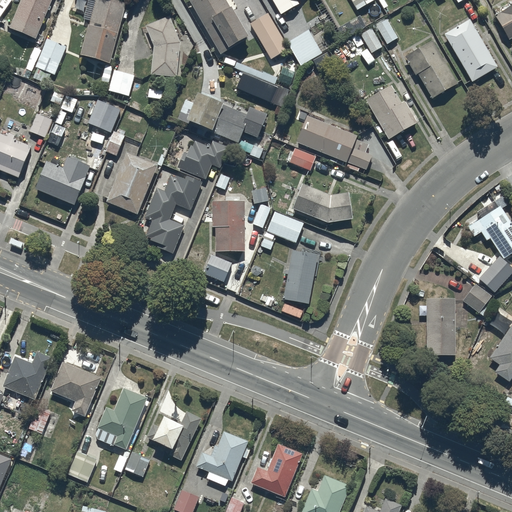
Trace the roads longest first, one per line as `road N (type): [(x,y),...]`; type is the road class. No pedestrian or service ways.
road 1 (secondary): [(0,268),(328,402)]
road 2 (residential): [(511,138),(406,219),(328,402)]
road 3 (secondary): [(328,402),(511,479)]
